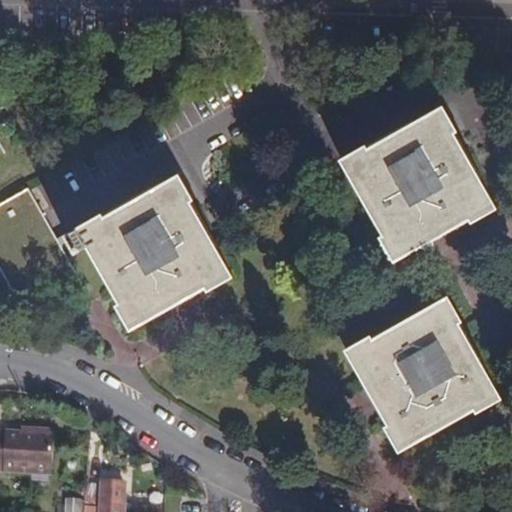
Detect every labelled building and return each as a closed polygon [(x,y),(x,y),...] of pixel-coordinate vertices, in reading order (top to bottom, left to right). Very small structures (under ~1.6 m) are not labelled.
[(473,213),(497,200),(458,127),(455,122),(444,101),(369,141),(367,138),(342,151),(385,230),(382,231),(394,253),(472,211),(473,213)] [(186,176),(81,230),(133,332),(181,308),(238,279),(186,176)] [(32,193),(0,208),(0,281),(16,314),(77,284),(32,193)] [(381,422),(394,447),(470,407),(472,410),(497,397),(457,320),(461,318),(448,293),(371,333),(370,331),(344,344),(384,420),(381,422)] [(54,433),(21,430),(20,434),(0,432),(0,471),(51,475),(54,433)] [(125,511),(159,511),(160,511),(150,509),(151,485),(128,484),(125,511)] [(98,511),(100,486),(88,485),(86,511),(98,511)] [(81,511),(83,500),(69,499),(68,511),(81,511)]
